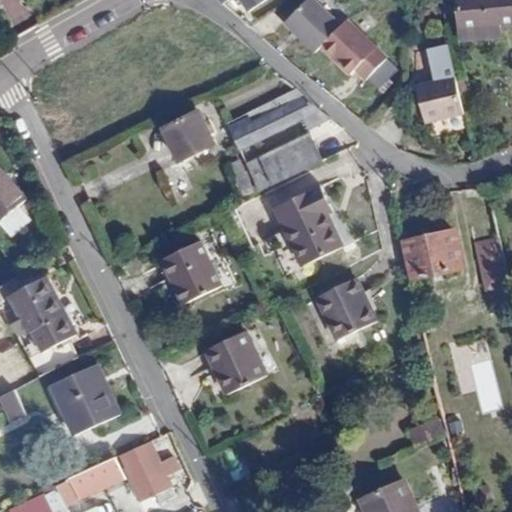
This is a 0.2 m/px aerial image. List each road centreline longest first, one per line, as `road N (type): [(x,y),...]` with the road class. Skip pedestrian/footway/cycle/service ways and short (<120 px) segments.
road 1 (residential): [(6,70),(219,511)]
road 2 (residential): [(199,0),(374,143),(413,165),(479,174),(511,161)]
road 3 (residential): [(6,70),(123,0)]
